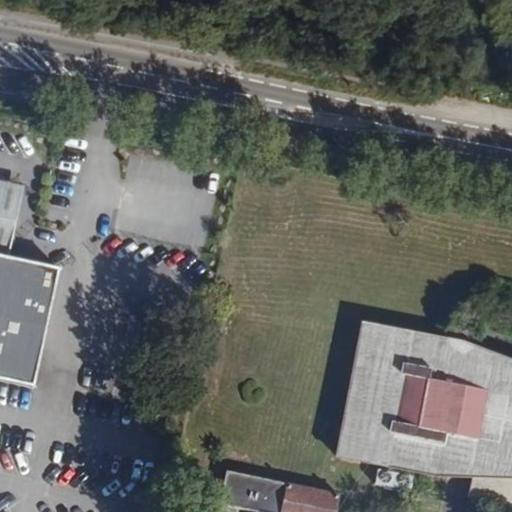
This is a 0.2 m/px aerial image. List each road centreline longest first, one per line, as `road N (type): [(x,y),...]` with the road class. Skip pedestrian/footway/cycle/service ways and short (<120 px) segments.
road 1 (secondary): [(511,142),(0,32)]
road 2 (secondary): [(0,75),(511,163)]
